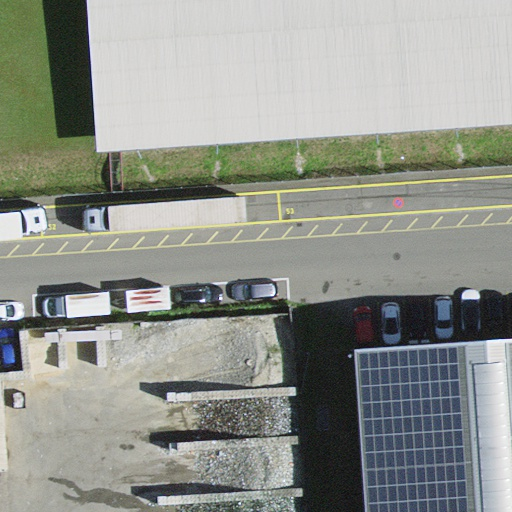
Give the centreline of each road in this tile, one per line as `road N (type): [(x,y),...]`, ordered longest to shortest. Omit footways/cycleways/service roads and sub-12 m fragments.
road 1 (unclassified): [(511,242),(0,271)]
road 2 (unknown): [(81,511),(96,449),(76,267)]
